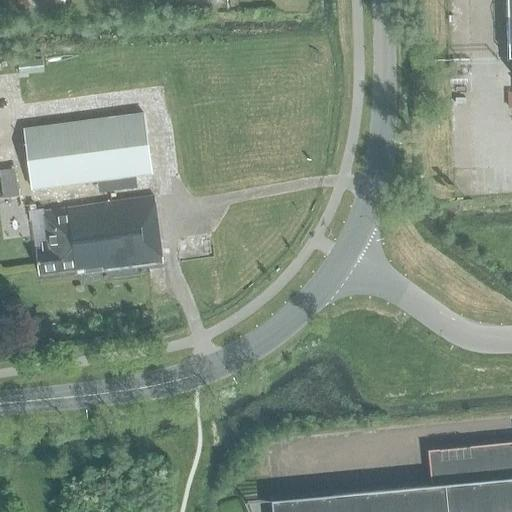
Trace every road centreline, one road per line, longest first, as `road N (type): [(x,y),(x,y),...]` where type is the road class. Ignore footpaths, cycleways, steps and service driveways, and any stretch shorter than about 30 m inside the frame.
road 1 (tertiary): [(0,403),(195,376),(283,327),(343,257)]
road 2 (tertiary): [(343,257),(379,165),(382,0)]
road 3 (tertiary): [(511,339),(450,328),(343,257)]
